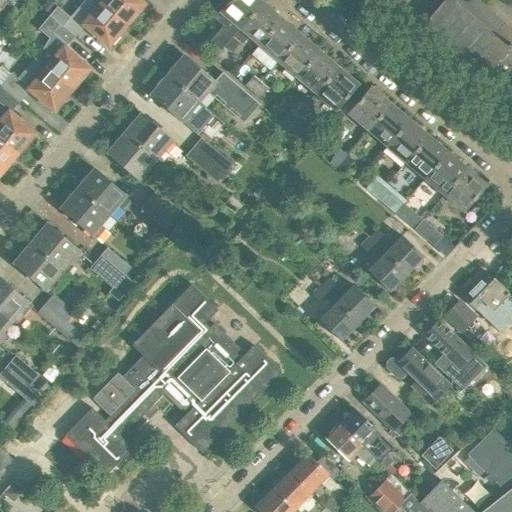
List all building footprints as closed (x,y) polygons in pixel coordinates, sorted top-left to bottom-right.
[(8,2),(6,0),(5,0),(0,0),(0,8),(2,10),(8,2)] [(43,9),(49,14),(57,5),(50,0),(46,0),(41,7),(43,9)] [(50,16),(74,37),(85,25),(109,45),(127,24),(99,0),(84,0),(71,17),(58,6),(50,16)] [(99,0),(127,24),(130,21),(132,22),(138,15),(137,14),(144,5),(139,0),(99,0)] [(240,29),(263,2),(260,0),(230,0),(225,7),(222,4),(212,15),(224,25),(210,41),(221,51),(224,46),(225,47),(233,37),(233,36),(240,29)] [(444,0),(421,28),(469,69),(511,105),(511,27),(479,0),(444,0)] [(240,43),(243,45),(249,37),(259,45),(282,18),(263,2),(240,29),(233,36),(233,37),(225,47),(232,53),(240,43)] [(65,48),(74,37),(50,16),(38,29),(49,38),(37,58),(48,68),(72,89),(75,86),(76,87),(83,80),(81,78),(89,70),(65,48)] [(259,45),(278,61),(300,34),(282,18),(259,45)] [(278,61),(297,77),(319,50),(300,34),(278,61)] [(339,67),(319,50),(297,77),(316,94),(339,67)] [(183,56),(167,75),(198,102),(207,92),(211,96),(213,93),(244,120),(252,111),(253,112),(260,104),(249,95),(230,79),(223,72),(214,82),(183,56)] [(35,57),(14,81),(28,93),(30,89),(54,110),(72,89),(48,68),(37,58),(35,57)] [(339,67),(316,94),(336,111),(359,84),(339,67)] [(167,75),(150,94),(186,125),(198,135),(214,115),(198,102),(167,75)] [(254,75),(245,85),(252,91),(261,81),(254,75)] [(9,77),(2,86),(20,102),(28,93),(14,81),(9,77)] [(268,87),(261,81),(252,91),(259,97),(268,87)] [(20,102),(2,86),(0,87),(0,99),(12,110),(20,102)] [(348,114),(367,130),(390,104),(371,87),(348,114)] [(390,104),(367,130),(387,147),(410,120),(390,104)] [(298,114),(292,108),(283,118),(290,124),(298,114)] [(9,113),(0,123),(0,138),(17,153),(20,150),(22,152),(28,145),(26,143),(34,134),(9,113)] [(127,129),(124,134),(156,160),(164,150),(168,154),(177,143),(141,114),(134,122),(132,122),(128,127),(127,129)] [(298,114),(290,124),(298,131),(307,121),(298,114)] [(410,120),(387,147),(405,163),(428,136),(410,120)] [(147,170),(156,160),(124,134),(107,153),(143,184),(151,174),(147,170)] [(425,179),(448,152),(428,136),(405,163),(425,179)] [(0,173),(17,153),(0,138),(0,173)] [(201,138),(193,147),(227,175),(234,166),(201,138)] [(329,148),(328,141),(325,139),(317,148),(324,154),(329,148)] [(227,175),(193,147),(186,156),(219,184),(227,175)] [(335,168),(337,165),(346,154),(340,149),(331,160),(329,163),(335,168)] [(443,195),(466,168),(448,152),(425,179),(443,195)] [(346,154),(337,165),(345,172),(354,161),(346,154)] [(78,188),(110,215),(118,206),(121,209),(130,199),(94,168),(78,188)] [(466,168),(443,195),(462,211),(485,184),(466,168)] [(366,188),(381,201),(392,188),(377,175),(366,188)] [(101,225),(110,215),(78,188),(61,208),(96,238),(105,228),(101,225)] [(392,188),(381,201),(395,213),(406,200),(392,188)] [(179,210),(157,191),(148,201),(171,220),(179,210)] [(164,228),(171,220),(148,201),(141,209),(164,228)] [(408,223),(415,229),(423,219),(416,213),(408,223)] [(423,219),(415,229),(434,245),(442,236),(423,219)] [(30,244),(62,271),(71,261),(75,264),(83,254),(47,223),(30,244)] [(369,237),(377,244),(386,235),(378,228),(369,237)] [(402,236),(385,253),(406,274),(423,257),(402,236)] [(369,237),(360,246),(368,253),(377,244),(369,237)] [(54,280),(62,271),(30,244),(13,263),(49,294),(58,284),(54,280)] [(107,247),(98,258),(122,278),(124,275),(131,267),(107,247)] [(406,274),(385,253),(368,270),(389,291),(406,274)] [(153,255),(134,279),(141,284),(160,260),(153,255)] [(122,278),(98,258),(89,268),(112,288),(108,292),(118,301),(123,295),(127,299),(138,287),(124,275),(122,278)] [(462,296),(476,309),(483,301),(493,311),(509,294),(494,279),(486,271),(462,296)] [(329,277),(320,286),(328,294),(336,285),(329,277)] [(0,312),(11,321),(20,311),(24,314),(32,306),(0,278),(0,312)] [(237,352),(241,347),(216,322),(212,327),(205,321),(218,307),(193,283),(133,345),(144,356),(125,376),(138,389),(107,422),(93,408),(67,435),(107,476),(133,448),(120,436),(125,430),(127,432),(166,392),(182,409),(185,406),(191,412),(177,426),(203,451),(281,370),(255,344),(243,358),(237,352)] [(336,303),(357,323),(375,306),(354,285),(336,303)] [(328,294),(320,286),(311,295),(319,302),(328,294)] [(67,321),(74,312),(54,294),(45,303),(90,341),(91,341),(67,321)] [(462,332),(476,317),(458,300),(444,315),(462,332)] [(90,341),(45,303),(37,313),(82,351),(90,341)] [(340,341),(357,323),(336,303),(319,319),(340,341)] [(3,330),(11,321),(0,312),(0,342),(7,334),(3,330)] [(425,334),(444,353),(434,364),(462,388),(485,365),(438,320),(425,334)] [(434,372),(435,372),(411,348),(398,362),(395,359),(390,359),(387,363),(387,368),(396,377),(401,377),(407,372),(415,381),(410,386),(430,405),(449,386),(434,372)] [(7,366),(30,384),(38,375),(16,356),(7,366)] [(7,366),(0,373),(0,375),(36,407),(45,397),(30,385),(30,384),(7,366)] [(415,420),(380,385),(372,393),(370,391),(363,398),(365,400),(363,402),(399,437),(415,420)] [(394,461),(386,453),(393,446),(353,408),(339,422),(363,446),(376,459),(380,463),(386,468),(394,461)] [(339,422),(324,437),(349,461),(356,454),(369,466),(376,459),(363,446),(339,422)] [(501,491),(511,480),(511,449),(492,429),(466,455),(501,491)] [(454,432),(447,439),(459,451),(467,444),(454,432)] [(421,455),(435,469),(453,450),(439,436),(421,455)] [(0,477),(14,461),(0,448),(0,477)] [(308,454),(290,471),(311,492),(320,482),(323,485),(329,479),(327,476),(328,475),(332,480),(340,471),(324,455),(316,462),(308,454)] [(290,471),(273,489),(294,509),(303,499),(311,492),(290,471)] [(428,511),(419,502),(391,474),(385,479),(368,497),(383,511),(428,511)] [(419,502),(428,511),(474,511),(441,480),(419,502)] [(296,511),(297,511),(294,509),(273,489),(256,506),(262,511),(296,511)] [(511,511),(511,490),(483,511),(511,511)] [(334,511),(340,506),(332,497),(324,505),(330,511),(334,511)]
